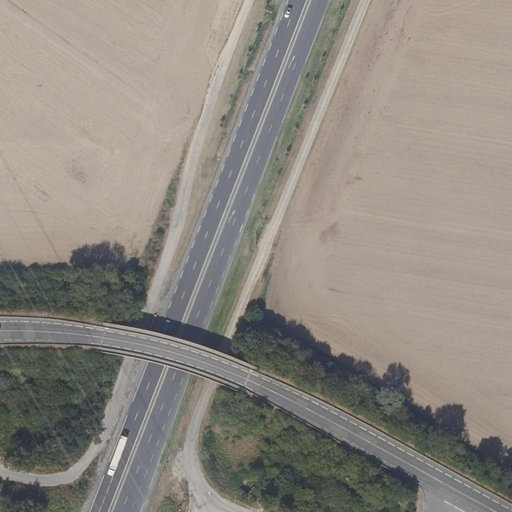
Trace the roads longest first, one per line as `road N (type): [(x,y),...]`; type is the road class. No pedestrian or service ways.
road 1 (track): [(249,0),(208,101),(123,384),(93,449),(75,470),(52,478),(0,472)]
road 2 (track): [(359,0),(194,426),(198,474),(229,511)]
road 3 (primary): [(299,0),(100,511)]
road 4 (primary): [(122,511),(321,0)]
road 5 (tertiary): [(495,511),(204,362),(102,337),(0,331)]
